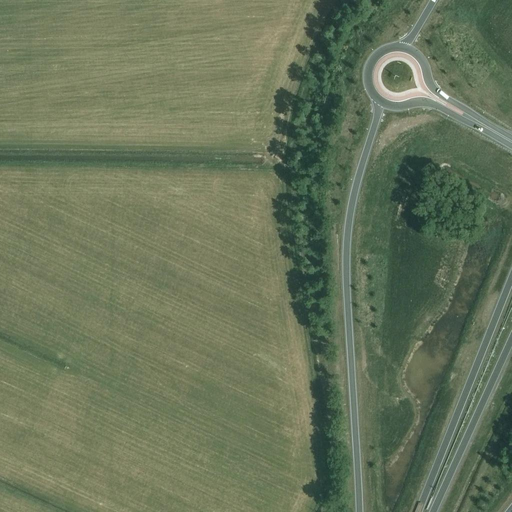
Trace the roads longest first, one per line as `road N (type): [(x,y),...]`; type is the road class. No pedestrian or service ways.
road 1 (trunk): [(377,100),(344,246),(358,511)]
road 2 (trunk): [(511,275),(417,511)]
road 3 (trunk): [(432,511),(511,336)]
